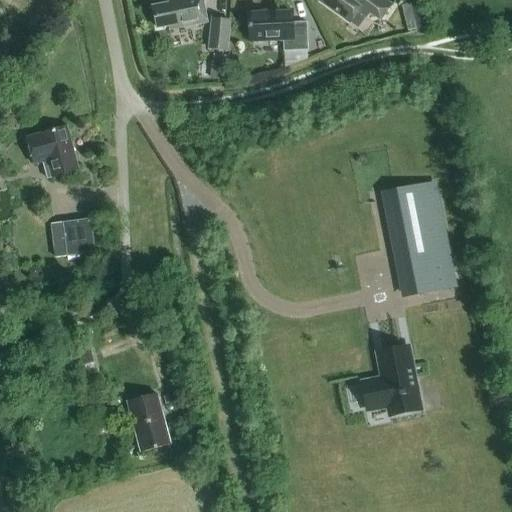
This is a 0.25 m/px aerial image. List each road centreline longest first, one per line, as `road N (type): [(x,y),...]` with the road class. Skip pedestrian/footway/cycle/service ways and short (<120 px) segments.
road 1 (residential): [(121,307),(124,111),(105,0)]
road 2 (track): [(124,111),(206,115),(401,46)]
